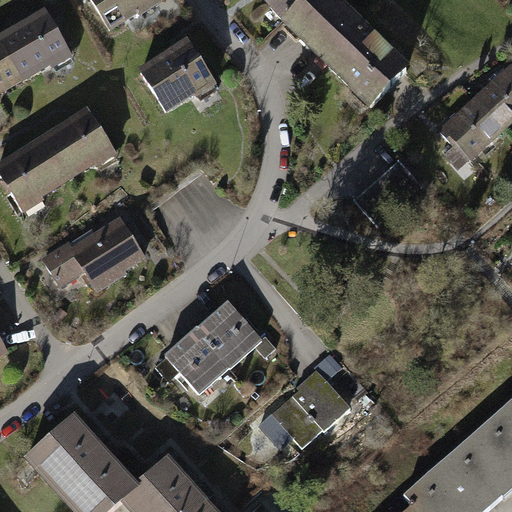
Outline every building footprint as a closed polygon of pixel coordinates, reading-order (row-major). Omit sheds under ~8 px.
[(90,0),(108,30),(159,1),(158,0),(90,0)] [(276,0),(294,21),(385,108),(423,71),(379,28),(349,0),(276,0)] [(0,43),(0,102),(76,55),(49,12),(25,29),(0,43)] [(191,41),(140,76),(165,113),(216,78),(202,57),(191,41)] [(463,120),(446,135),(474,167),(511,134),(511,77),(497,91),(463,120)] [(19,161),(0,172),(0,184),(21,218),(118,157),(91,115),(68,130),(19,161)] [(405,160),(361,199),(390,231),(434,192),(405,160)] [(78,246),(48,263),(64,290),(99,269),(116,298),(161,271),(127,216),(78,246)] [(172,360),(208,399),(269,343),(232,304),(216,319),(188,345),(172,360)] [(0,374),(16,365),(0,339),(0,374)] [(326,382),(277,427),(309,461),(358,416),(326,382)] [(417,511),(502,511),(511,503),(511,411),(409,501),(418,511),(417,511)] [(75,419),(18,469),(55,511),(210,511),(205,506),(170,465),(139,492),(110,458),(75,419)]
